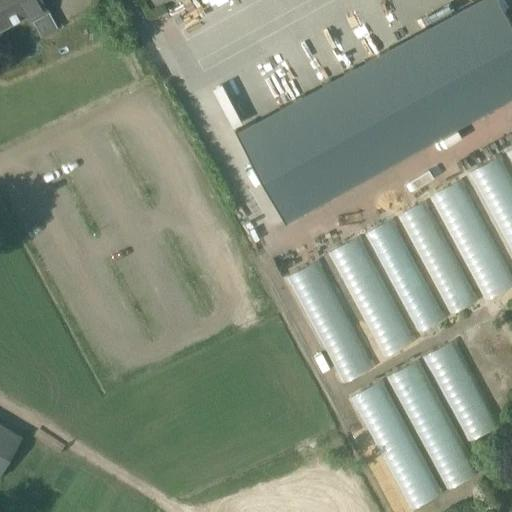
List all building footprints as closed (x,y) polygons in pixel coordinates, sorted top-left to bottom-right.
[(25,0),(0,0),(0,32),(33,17),(25,0)] [(283,220),(511,95),(511,27),(497,0),(475,0),(234,131),(283,220)] [(28,40),(52,78),(103,46),(80,8),(28,40)] [(419,147),(425,161),(436,157),(430,142),(419,147)] [(442,159),(381,189),(442,314),(466,302),(430,227),(440,222),(477,299),(504,286),(442,159)] [(429,320),(376,196),(354,205),(407,329),(429,320)] [(398,343),(341,214),(317,225),(375,354),(398,343)] [(301,236),(276,248),(335,379),(360,368),(301,236)] [(0,477),(23,439),(0,426),(0,477)]
